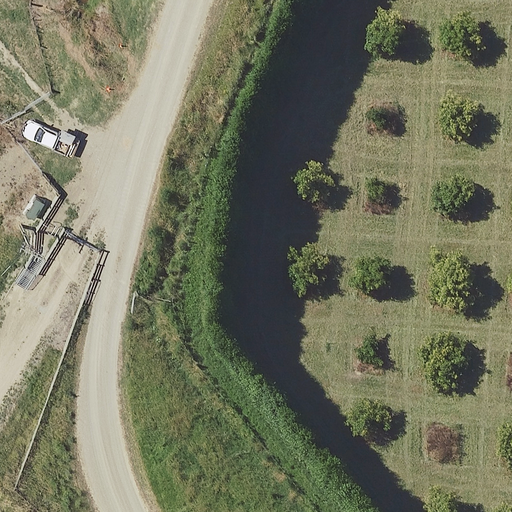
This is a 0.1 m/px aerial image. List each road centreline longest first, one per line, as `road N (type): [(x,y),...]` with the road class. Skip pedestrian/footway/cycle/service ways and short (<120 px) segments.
road 1 (unclassified): [(211,0),(113,271),(104,402),(119,500),(128,511)]
road 2 (track): [(208,8),(85,213),(0,386)]
